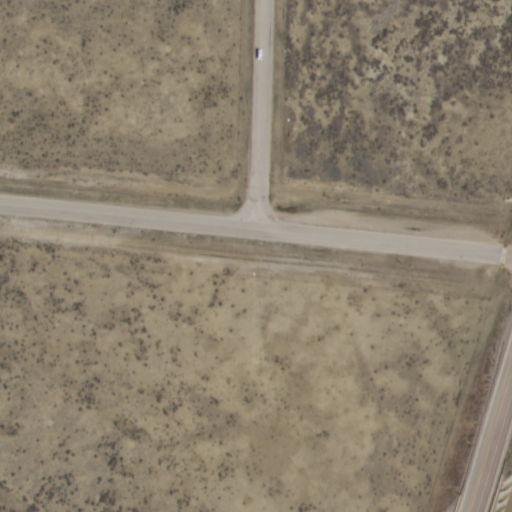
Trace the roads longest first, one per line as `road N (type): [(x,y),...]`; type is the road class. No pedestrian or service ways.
road 1 (tertiary): [(511,255),(0,203)]
road 2 (residential): [(257,229),(263,0)]
road 3 (primary): [(473,511),(511,369)]
